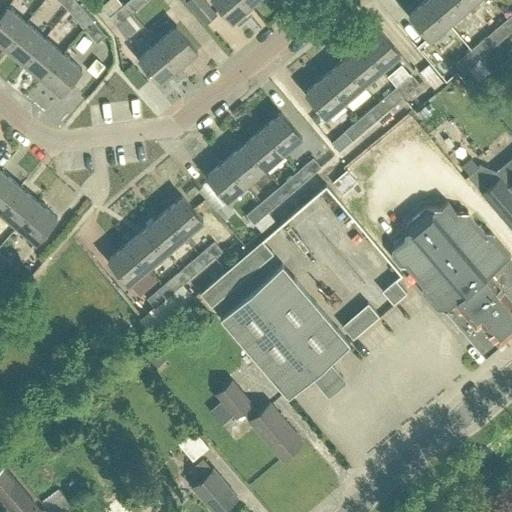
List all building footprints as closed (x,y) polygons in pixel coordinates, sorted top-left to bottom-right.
[(73,12),(84,25),(99,42),(107,33),(84,6),(79,0),(61,0),(68,5),(73,12)] [(126,0),(124,2),(132,12),(145,0),(126,0)] [(186,0),(206,23),(217,14),(205,0),(186,0)] [(215,0),(232,20),(251,4),(248,0),(215,0)] [(425,0),(410,13),(431,38),(449,22),(430,0),(425,0)] [(430,0),(449,22),(468,6),(462,0),(430,0)] [(109,15),(109,16),(116,25),(132,12),(124,2),(121,5),(109,15)] [(8,5),(0,13),(0,40),(5,45),(26,20),(8,5)] [(511,21),(508,17),(489,32),(496,41),(511,27),(511,21)] [(26,20),(5,45),(24,61),(45,36),(26,20)] [(157,41),(178,66),(197,50),(176,25),(157,41)] [(361,44),(382,69),(401,53),(380,28),(361,44)] [(489,32),(471,47),(478,56),(496,41),(489,32)] [(45,36),(24,61),(42,77),(64,52),(45,36)] [(138,57),(159,82),(178,66),(157,41),(138,57)] [(343,59),(364,84),(382,69),(361,44),(343,59)] [(471,47),(455,61),(462,69),(478,56),(471,47)] [(64,52),(42,77),(61,93),(82,68),(64,52)] [(325,74),(346,99),(364,84),(343,59),(325,74)] [(126,68),(123,70),(138,87),(140,85),(146,80),(132,63),(126,68)] [(440,82),(426,64),(417,71),(431,89),(440,82)] [(411,72),(396,85),(404,94),(419,81),(411,72)] [(306,90),(327,115),(346,99),(325,74),(306,90)] [(396,85),(378,101),(386,110),(404,94),(396,85)] [(378,101),(360,116),(367,125),(386,110),(378,101)] [(262,127),(283,152),(302,136),(282,111),(262,127)] [(360,116),(343,130),(351,139),(367,126),(367,125),(360,116)] [(283,152),(262,127),(244,143),(265,168),(283,152)] [(265,168),(244,143),(226,159),(247,183),(265,168)] [(312,155),(297,168),(304,177),(320,163),(312,155)] [(511,155),(495,170),(480,164),(469,173),(495,204),(508,220),(510,218),(511,219),(511,224),(511,225),(511,226),(511,155)] [(247,183),(226,159),(207,175),(228,199),(247,183)] [(297,168),(279,184),(286,192),(304,177),(297,168)] [(0,170),(0,207),(20,184),(2,169),(0,170)] [(332,181),(343,194),(357,182),(345,169),(332,181)] [(0,207),(0,209),(17,224),(38,199),(20,184),(0,207)] [(279,184),(261,200),(268,208),(286,192),(279,184)] [(164,210),(184,235),(203,220),(182,195),(164,210)] [(17,224),(36,240),(57,215),(38,199),(17,224)] [(445,308),(477,345),(478,345),(485,354),(510,332),(511,333),(511,331),(511,258),(508,254),(509,253),(491,231),(483,230),(467,211),(456,210),(447,199),(440,205),(425,205),(406,222),(404,236),(392,247),(391,255),(397,261),(408,262),(424,281),(422,291),(435,307),(445,308)] [(261,200),(245,213),(252,221),(268,208),(261,200)] [(145,226),(166,251),(184,235),(164,210),(145,226)] [(127,241),(148,266),(166,251),(145,226),(127,241)] [(214,240),(199,252),(207,262),(221,249),(214,240)] [(108,257),(129,282),(148,266),(127,241),(108,257)] [(195,294),(206,307),(269,254),(258,241),(195,294)] [(0,252),(0,268),(4,272),(12,262),(0,252)] [(199,252),(181,268),(188,277),(207,262),(199,252)] [(373,290),(380,285),(359,257),(353,262),(373,290)] [(7,275),(15,282),(30,265),(22,258),(7,275)] [(329,391),(345,377),(329,359),(350,341),(282,263),(221,316),(288,394),(313,373),(329,391)] [(181,268),(162,283),(170,293),(188,277),(181,268)] [(379,292),(390,305),(403,293),(392,280),(379,292)] [(162,283),(147,297),(154,306),(170,293),(162,283)] [(368,304),(341,327),(353,340),(380,317),(368,304)] [(148,305),(136,315),(146,327),(158,317),(148,305)] [(394,325),(364,347),(372,358),(402,336),(394,325)] [(249,419),(281,456),(302,439),(269,401),(257,412),(250,404),(252,402),(233,379),(216,393),(236,415),(243,409),(250,418),(249,419)] [(180,442),(196,460),(211,446),(196,429),(180,442)] [(193,484),(216,511),(237,494),(214,467),(212,468),(203,457),(191,467),(200,478),(193,484)] [(0,500),(10,511),(38,511),(42,509),(0,459),(0,500)] [(65,478),(48,492),(58,505),(76,491),(65,478)]
